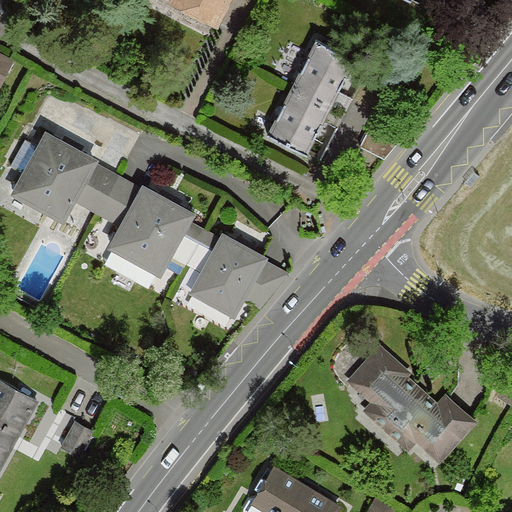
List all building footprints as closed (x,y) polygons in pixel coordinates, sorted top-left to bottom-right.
[(229,0),(166,0),(163,6),(215,31),(229,0)] [(353,61),(311,39),(262,134),(304,155),(353,61)] [(0,84),(10,63),(0,58),(0,84)] [(410,131),(378,116),(361,145),(388,158),(410,131)] [(259,311),(287,274),(262,260),(264,255),(217,229),(214,236),(186,221),(191,212),(137,183),(135,187),(91,164),(94,159),(40,129),(4,195),(58,224),(71,201),(115,225),(103,247),(156,277),(168,256),(193,270),(182,290),(231,317),(240,300),(259,311)] [(437,401),(375,345),(343,379),(370,403),(362,412),(406,452),(414,443),(437,464),(477,421),(445,392),(437,401)] [(511,372),(510,371),(495,396),(511,406),(511,372)] [(0,466),(36,401),(0,382),(0,466)] [(92,435),(72,424),(58,449),(79,460),(92,435)] [(334,511),(338,506),(270,467),(246,509),(251,511),(334,511)]
